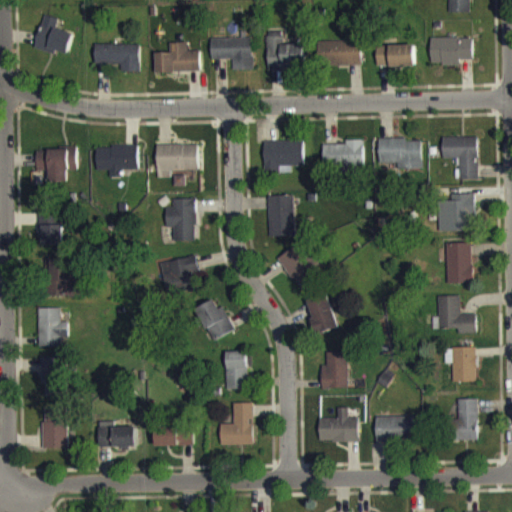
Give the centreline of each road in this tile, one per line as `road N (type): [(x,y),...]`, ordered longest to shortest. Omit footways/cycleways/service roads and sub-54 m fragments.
road 1 (residential): [(0,77),(74,108),(511,108)]
road 2 (residential): [(0,488),(72,481),(511,481)]
road 3 (residential): [(228,106),(235,242),(283,345),(289,482)]
